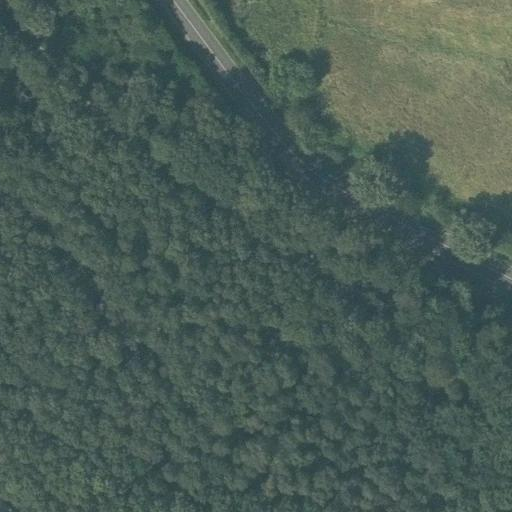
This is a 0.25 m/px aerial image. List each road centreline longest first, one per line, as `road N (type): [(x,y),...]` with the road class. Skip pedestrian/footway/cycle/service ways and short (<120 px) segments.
road 1 (track): [(0,5),(62,81),(233,210),(511,393)]
road 2 (tertiary): [(171,0),(302,164),(511,280)]
